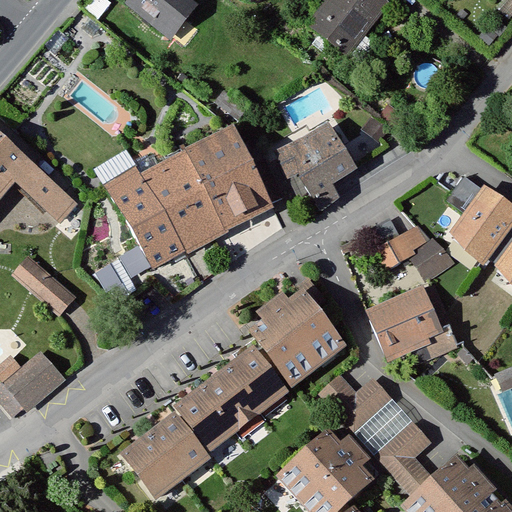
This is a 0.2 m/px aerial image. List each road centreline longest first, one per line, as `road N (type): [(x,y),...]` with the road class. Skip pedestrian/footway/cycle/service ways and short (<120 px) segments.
road 1 (residential): [(51,420),(255,268),(315,234)]
road 2 (residential): [(315,234),(367,352),(386,375),(511,472)]
road 3 (residential): [(315,234),(445,148)]
